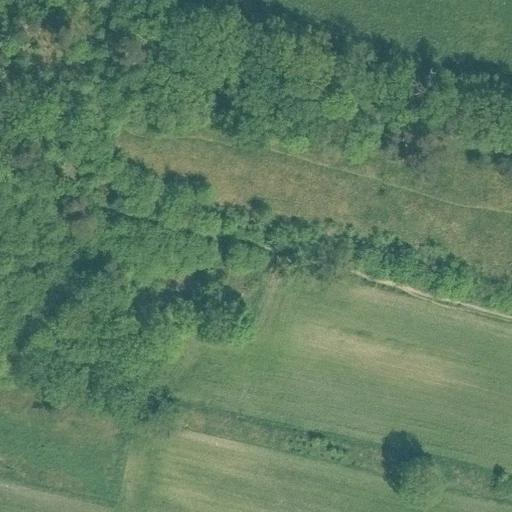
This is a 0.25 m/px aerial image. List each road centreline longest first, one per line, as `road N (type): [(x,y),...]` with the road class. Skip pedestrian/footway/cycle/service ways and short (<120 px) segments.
road 1 (track): [(511,314),(106,206),(81,195),(73,181)]
road 2 (track): [(73,181),(97,107),(114,0)]
